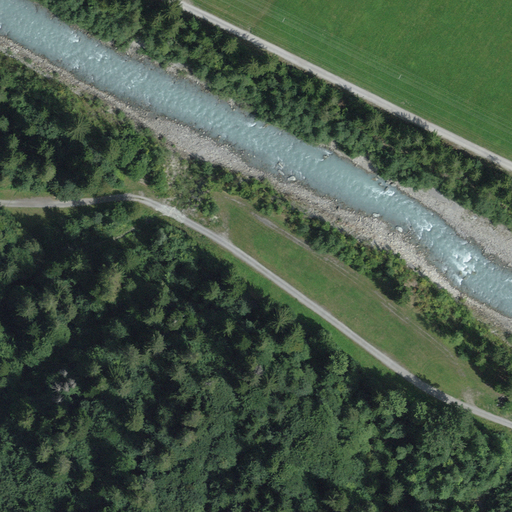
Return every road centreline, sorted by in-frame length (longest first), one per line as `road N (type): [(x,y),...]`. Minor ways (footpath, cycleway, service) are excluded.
road 1 (track): [(178,216),(416,388),(511,428)]
road 2 (track): [(182,0),(511,162)]
road 3 (track): [(178,216),(140,197),(0,201)]
